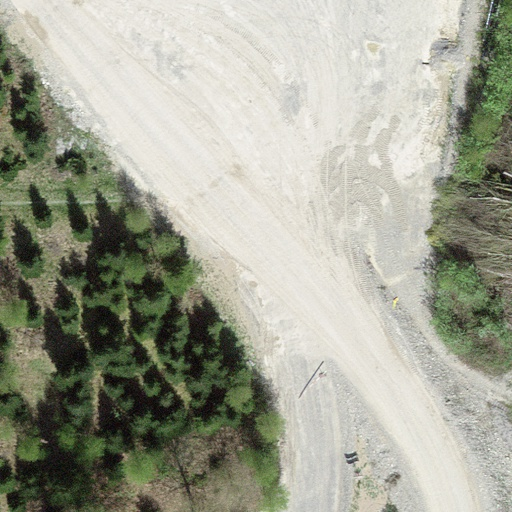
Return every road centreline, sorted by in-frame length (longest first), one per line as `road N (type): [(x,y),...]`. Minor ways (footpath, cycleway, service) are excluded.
road 1 (track): [(453,511),(453,490),(359,308),(249,248),(40,0)]
road 2 (track): [(171,155),(244,0)]
road 3 (track): [(409,405),(338,511)]
